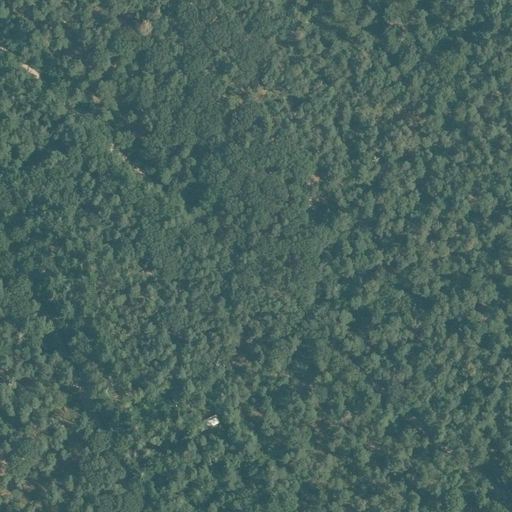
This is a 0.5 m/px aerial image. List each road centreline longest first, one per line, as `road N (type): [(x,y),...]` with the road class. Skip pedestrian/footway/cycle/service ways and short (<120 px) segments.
road 1 (track): [(494,492),(184,213)]
road 2 (track): [(134,511),(0,223)]
road 3 (track): [(184,213),(0,44)]
